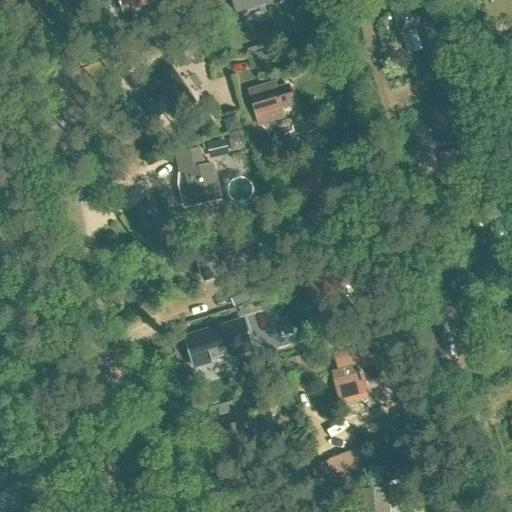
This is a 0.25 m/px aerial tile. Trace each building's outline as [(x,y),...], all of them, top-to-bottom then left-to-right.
[(118,0),(123,12),(158,0),(118,0)] [(213,0),(217,11),(225,8),(222,0),(213,0)] [(440,39),(429,2),(414,6),(416,11),(397,17),(402,34),(417,29),(424,51),(437,47),(435,41),(440,39)] [(157,93),(141,104),(151,120),(168,109),(173,117),(192,104),(168,69),(149,82),(157,93)] [(451,82),(434,87),(436,99),(454,94),(451,82)] [(272,84),(249,92),(259,126),(284,119),(281,109),(294,106),(288,87),(274,91),(272,84)] [(455,103),(424,112),(428,125),(432,123),(439,148),(465,140),(455,103)] [(234,117),(222,121),(227,133),(238,129),(234,117)] [(270,143),(274,153),(297,144),(308,141),(304,125),(291,129),(292,133),(270,143)] [(241,137),(228,140),(231,152),(244,149),(241,137)] [(202,150),(175,157),(179,174),(185,173),(193,208),(223,200),(214,164),(206,166),(202,150)] [(307,201),(305,195),(320,191),(315,173),(295,179),(293,174),(280,178),(288,207),(307,201)] [(322,209),(302,215),(306,227),(326,221),(322,209)] [(474,243),(475,247),(488,243),(490,251),(502,247),(495,223),(484,226),(482,218),(460,224),(466,245),(474,243)] [(410,224),(390,229),(397,256),(416,251),(410,224)] [(245,248),(236,251),(233,242),(196,252),(204,280),(241,269),(238,260),(248,257),(245,248)] [(335,267),(302,290),(316,309),(335,295),(348,286),(335,267)] [(249,283),(232,293),(240,306),(257,296),(249,283)] [(511,311),(503,314),(498,315),(508,351),(511,349),(511,311)] [(436,315),(423,319),(432,358),(445,355),(436,315)] [(216,330),(186,339),(194,367),(251,350),(243,322),(224,328),(216,330)] [(376,355),(374,356),(357,360),(354,350),(333,356),(338,371),(330,373),(339,406),(366,398),(365,394),(386,387),(376,355)] [(304,357),(299,359),(286,361),(291,383),(309,380),(304,357)] [(209,419),(229,414),(227,404),(207,409),(209,419)] [(219,431),(228,464),(251,458),(246,441),(254,439),(250,424),(242,426),(241,425),(219,431)] [(368,478),(358,450),(329,460),(339,488),(368,478)] [(32,511),(36,509),(29,501),(32,499),(17,481),(0,495),(0,511),(32,511)] [(387,511),(386,489),(359,491),(360,511),(387,511)] [(277,511),(274,500),(236,510),(235,511),(277,511)]
